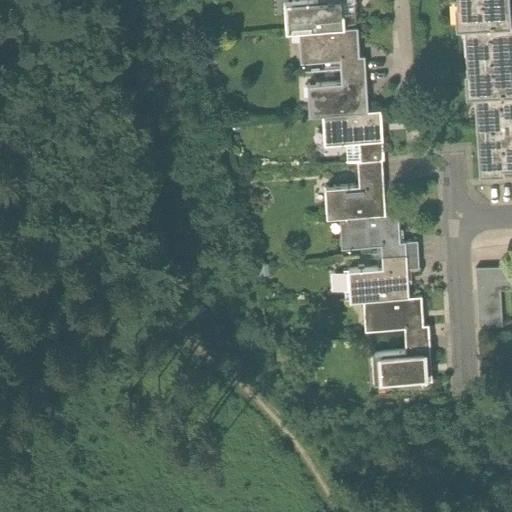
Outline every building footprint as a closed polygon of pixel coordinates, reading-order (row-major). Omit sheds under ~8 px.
[(305,19),(360,17),(359,0),(294,0),(295,19),(305,19)] [(469,14),(511,12),(511,9),(511,0),(462,0),(463,15),(469,14)] [(511,12),(469,14),(470,35),(463,35),(463,50),(469,50),(471,84),(479,84),(511,82),(511,12)] [(345,46),(365,45),(364,17),(360,17),(305,19),(306,47),(345,46)] [(365,45),(345,46),(346,71),(313,72),(314,103),(327,102),(372,101),(371,45),(365,45)] [(473,121),(481,121),(483,163),(505,162),(505,157),(511,156),(511,82),(479,84),(480,105),(472,105),(473,121)] [(372,101),(327,102),(328,132),(363,131),(363,155),(387,154),(385,100),(372,101)] [(389,208),(387,154),(363,155),(364,179),(332,180),(333,209),(345,209),(389,208)] [(389,208),(345,209),(346,238),(383,237),(405,237),(405,218),(389,218),(389,208)] [(422,236),(405,237),(383,237),(384,260),(355,261),(355,292),(370,291),(414,290),(413,263),(423,263),(422,236)] [(346,266),(349,296),(355,295),(352,266),(346,266)] [(511,266),(477,269),(480,328),(502,327),(500,289),(511,288),(511,266)] [(414,290),(370,291),(371,319),(409,318),(428,317),(427,290),(414,290)] [(434,317),(428,317),(409,318),(410,343),(378,344),(379,375),(436,373),(435,341),(434,317)] [(380,396),(400,395),(399,384),(379,384),(380,396)]
